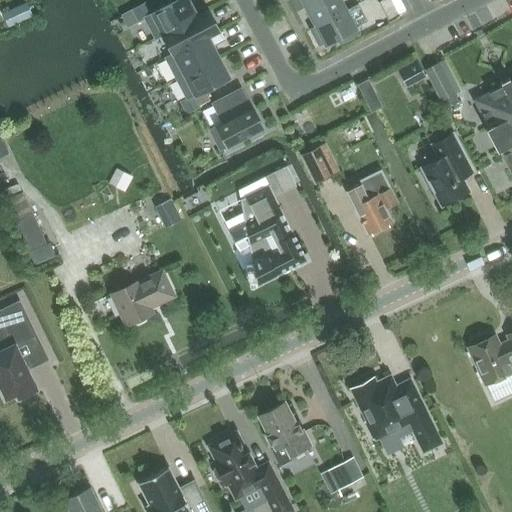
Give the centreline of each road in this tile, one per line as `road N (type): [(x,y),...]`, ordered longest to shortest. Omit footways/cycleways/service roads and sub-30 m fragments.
road 1 (tertiary): [(0,486),(511,240)]
road 2 (residential): [(477,0),(292,95),(242,0)]
